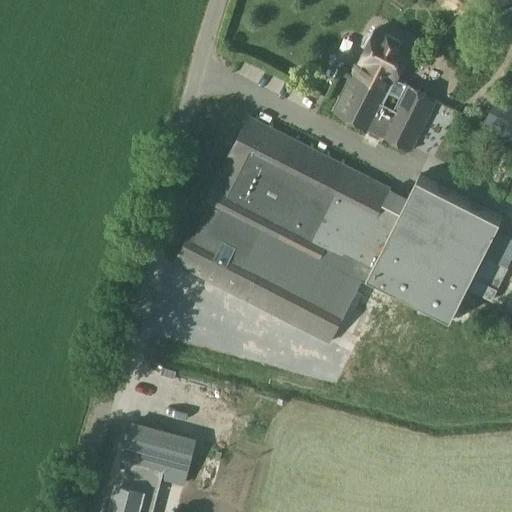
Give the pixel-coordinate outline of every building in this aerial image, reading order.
[(376,29),(352,76),(365,83),(367,79),(390,91),(400,96),(395,106),(410,113),(417,99),(432,106),(436,99),(396,79),(412,47),(376,29)] [(352,76),(335,111),(410,150),(432,106),(417,99),(410,113),(395,106),(385,101),(390,91),(367,79),(365,83),(352,76)] [(511,103),(498,96),(484,123),(511,136),(511,103)] [(194,222),(174,262),(330,341),(362,278),(367,280),(384,289),(385,287),(400,294),(399,297),(416,305),(418,303),(432,310),(431,313),(449,322),(502,215),(484,206),(483,209),(468,201),(470,199),(452,190),(451,192),(436,185),(437,183),(420,174),(402,210),(384,201),(391,187),(248,115),(228,155),(242,163),(234,180),(218,174),(199,213),(203,215),(198,224),(194,222)] [(486,257),(470,288),(492,299),(508,268),(507,268),(511,257),(511,237),(499,231),(486,257)] [(117,484),(109,511),(150,511),(159,479),(183,485),(196,437),(158,427),(156,434),(145,431),(135,470),(127,468),(122,486),(117,484)]
